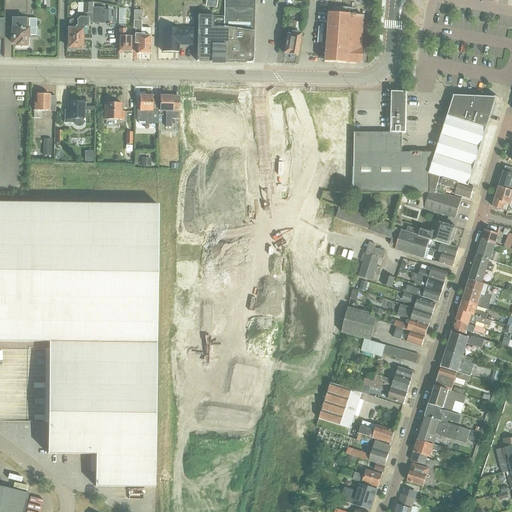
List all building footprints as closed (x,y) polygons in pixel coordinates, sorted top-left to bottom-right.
[(225,0),(225,17),(214,17),(214,16),(199,16),(197,62),(254,63),(255,32),(254,32),(254,0),(225,0)] [(207,0),(206,7),(216,9),(217,0),(207,0)] [(77,21),(69,21),(69,29),(69,49),(70,49),(71,51),(75,51),(76,49),(83,49),(83,27),(88,27),(88,23),(92,23),(92,24),(104,24),(105,8),(93,8),(93,4),(83,4),(83,14),(83,18),(77,18),(77,21)] [(120,23),(127,24),(128,7),(120,7),(120,23)] [(134,11),(134,29),(136,29),(135,44),(137,44),(137,54),(150,54),(151,37),(151,28),(141,28),(142,11),(134,11)] [(326,32),(324,62),(345,63),(359,64),(360,62),(362,62),(362,63),(363,63),(364,48),(363,48),(363,49),(361,49),(363,17),(349,16),(349,14),(327,13),(326,27),(326,32)] [(446,26),(473,30),(474,22),(447,18),(446,26)] [(29,19),(22,19),(15,19),(15,25),(13,24),(12,44),(17,44),(17,46),(27,46),(27,38),(29,38),(29,29),(29,19)] [(290,22),(284,54),(290,55),(290,57),(294,57),(296,56),(297,56),(301,34),(303,24),(295,23),(290,22)] [(119,25),(119,52),(120,52),(123,52),(125,54),(129,54),(131,52),(131,37),(126,37),(126,28),(126,25),(119,25)] [(179,45),(194,45),(194,29),(179,29),(179,28),(163,28),(163,52),(179,52),(179,45)] [(392,92),(391,128),(391,133),(402,133),(406,133),(407,93),(392,92)] [(55,97),(49,97),(49,95),(37,95),(36,103),(34,103),(34,118),(50,119),(50,112),(55,112),(55,97)] [(139,112),(138,112),(138,120),(147,120),(147,124),(158,124),(158,111),(152,111),(153,97),(146,96),(145,96),(139,96),(139,112)] [(172,120),(179,120),(179,98),(169,98),(169,97),(161,97),(160,111),(166,112),(166,128),(172,128),(172,120)] [(437,151),(430,174),(440,178),(443,179),(469,187),(487,128),(490,118),(496,100),(496,98),(464,97),(464,99),(452,105),(448,116),(437,151)] [(74,125),(75,126),(76,126),(76,127),(77,127),(78,127),(79,127),(80,127),(81,127),(82,126),(83,126),(83,125),(84,123),(85,122),(85,103),(68,103),(68,110),(65,110),(65,122),(73,122),(73,123),(73,124),(74,125)] [(124,120),(124,112),(121,112),(122,104),(105,104),(104,120),(124,120)] [(283,114),(260,114),(259,192),(282,193),(283,114)] [(391,133),(377,132),(355,132),(353,194),(428,193),(435,194),(440,178),(430,174),(437,151),(402,151),(402,133),(391,133)] [(53,138),(44,138),(44,155),(53,156),(53,138)] [(95,149),(87,149),(86,159),(95,159),(95,149)] [(153,160),(143,160),(143,168),(153,168),(153,160)] [(193,165),(180,165),(178,326),(233,327),(235,188),(235,173),(193,173),(193,165)] [(503,177),(499,187),(511,190),(511,183),(511,181),(511,168),(506,167),(503,177)] [(438,185),(435,194),(444,195),(446,187),(457,191),(455,195),(470,200),(474,188),(469,187),(443,179),(442,184),(441,186),(438,185)] [(511,190),(499,187),(493,207),(508,212),(509,209),(511,204),(511,200),(511,190)] [(444,195),(435,194),(428,193),(424,209),(455,219),(461,199),(450,196),(444,195)] [(341,220),(345,210),(339,208),(336,218),(341,220)] [(347,222),(350,212),(345,210),(341,220),(347,222)] [(353,224),(356,213),(350,212),(347,222),(353,224)] [(358,226),(362,215),(356,213),(353,224),(358,226)] [(362,215),(358,226),(361,227),(364,227),(367,217),(365,216),(362,215)] [(370,229),(373,219),(367,217),(364,227),(370,229)] [(375,233),(379,221),(377,220),(373,219),(370,229),(369,231),(374,232),(375,233)] [(281,222),(259,221),(257,305),(279,305),(281,222)] [(381,235),(385,223),(382,222),(379,221),(375,233),(378,234),(381,235)] [(408,227),(406,232),(430,240),(451,246),(457,228),(434,221),(430,233),(422,231),(422,230),(421,230),(421,231),(408,227)] [(387,237),(390,226),(387,223),(386,223),(385,223),(381,235),(382,235),(387,237)] [(392,239),(395,229),(390,226),(387,237),(392,239)] [(398,230),(395,229),(392,239),(390,245),(396,247),(401,231),(398,230)] [(482,240),(496,245),(499,234),(486,230),(482,240)] [(396,247),(395,250),(425,259),(427,260),(428,256),(430,252),(430,250),(428,249),(429,245),(430,240),(406,232),(402,231),(401,231),(396,247)] [(451,246),(430,240),(429,245),(440,249),(439,252),(456,258),(458,249),(451,246)] [(477,256),(490,260),(494,262),(497,263),(500,254),(493,252),(496,245),(482,240),(477,256)] [(366,254),(383,259),(386,252),(375,249),(376,245),(370,243),(366,254)] [(430,252),(428,256),(433,257),(434,254),(438,255),(437,256),(441,257),(439,264),(452,268),(456,258),(439,252),(431,250),(430,250),(430,252)] [(383,259),(366,254),(364,253),(362,262),(363,262),(362,263),(363,263),(364,262),(377,267),(379,259),(383,260),(383,259)] [(477,256),(470,280),(482,284),(487,269),(492,271),(495,265),(489,263),(490,260),(477,256)] [(363,263),(361,270),(374,274),(377,267),(364,262),(363,263)] [(421,265),(418,275),(445,284),(448,274),(421,265)] [(374,274),(361,270),(359,277),(372,282),(374,274)] [(445,284),(418,275),(414,274),(411,281),(416,283),(415,285),(441,294),(445,284)] [(392,288),(394,279),(385,276),(382,285),(392,288)] [(463,301),(477,306),(488,310),(492,296),(487,294),(489,286),(482,284),(470,280),(463,301)] [(362,281),(359,289),(365,291),(368,283),(362,281)] [(406,291),(406,293),(412,295),(437,303),(438,303),(441,294),(426,289),(425,291),(408,286),(406,291)] [(354,290),(351,298),(357,300),(360,292),(354,290)] [(414,310),(432,316),(436,305),(404,294),(402,300),(416,305),(414,310)] [(477,306),(463,301),(460,311),(474,316),(474,315),(487,319),(488,314),(476,310),(477,306)] [(400,305),(398,311),(408,314),(406,319),(410,321),(414,322),(429,327),(432,316),(414,310),(400,305)] [(349,307),(342,333),(344,334),(371,341),(377,319),(371,317),(372,313),(349,307)] [(460,311),(457,321),(469,324),(469,322),(475,324),(476,322),(490,326),(492,321),(487,319),(474,315),(474,316),(460,311)] [(396,321),(394,326),(396,327),(398,328),(425,337),(429,327),(414,322),(410,321),(409,326),(396,321)] [(457,321),(453,330),(466,334),(467,331),(471,333),(474,333),(474,331),(484,334),(485,330),(476,327),(469,324),(457,321)] [(422,347),(425,337),(398,328),(394,338),(401,341),(404,334),(410,336),(408,343),(422,347)] [(452,333),(445,358),(463,364),(464,361),(472,363),(473,359),(463,356),(467,343),(482,348),(483,345),(484,340),(472,336),(471,339),(453,333),(452,333)] [(419,356),(365,341),(362,350),(364,351),(363,354),(374,357),(375,354),(380,356),(383,357),(384,352),(388,356),(396,358),(395,360),(402,362),(402,360),(416,364),(417,364),(419,356)] [(463,364),(445,358),(442,367),(458,372),(470,376),(471,376),(475,364),(472,363),(464,361),(463,364)] [(442,367),(435,386),(452,391),(456,378),(469,382),(470,376),(458,372),(442,367)] [(376,376),(374,382),(408,392),(412,381),(411,380),(414,373),(398,368),(394,381),(376,376)] [(500,372),(495,370),(492,379),(498,381),(500,372)] [(365,381),(363,385),(371,388),(390,394),(388,400),(404,405),(408,392),(374,382),(365,380),(365,381)] [(351,430),(362,394),(331,384),(319,420),(351,430)] [(435,386),(430,404),(452,412),(456,401),(464,404),(467,396),(463,395),(459,394),(453,392),(452,391),(435,386)] [(426,417),(447,423),(447,421),(458,425),(460,417),(455,415),(455,414),(429,406),(426,417)] [(479,433),(447,423),(426,417),(418,440),(432,444),(434,445),(437,436),(434,436),(435,434),(466,444),(468,438),(477,441),(479,433)] [(362,427),(360,434),(391,444),(395,432),(377,426),(375,431),(362,427)] [(504,449),(501,450),(504,461),(509,460),(511,471),(511,470),(511,438),(504,439),(504,449)] [(434,445),(432,444),(418,440),(412,461),(425,465),(434,468),(436,462),(427,459),(428,457),(431,458),(433,450),(445,454),(446,449),(434,445)] [(378,464),(385,466),(389,454),(391,447),(376,442),(371,455),(350,448),(348,454),(368,461),(378,464)] [(383,473),(385,466),(378,464),(375,471),(383,473)] [(411,470),(407,482),(424,487),(427,477),(429,478),(430,476),(428,475),(429,469),(413,464),(411,470)] [(353,472),(344,469),(342,475),(351,478),(353,472)] [(353,480),(378,488),(382,475),(366,470),(365,476),(355,473),(353,480)] [(371,510),(378,489),(360,484),(358,492),(350,489),(349,493),(344,491),(341,501),(343,501),(352,504),(354,505),(371,510)] [(0,511),(24,511),(29,494),(0,486),(0,511)] [(333,489),(331,496),(337,498),(340,491),(333,489)] [(41,511),(45,497),(31,494),(27,511),(41,511)] [(395,511),(411,511),(412,509),(415,499),(403,495),(401,494),(398,505),(395,511)] [(458,497),(454,496),(449,495),(447,504),(455,506),(458,497)] [(343,501),(341,507),(350,510),(352,504),(343,501)]
